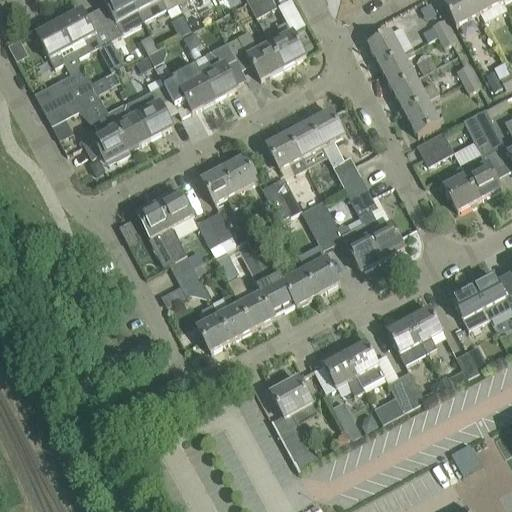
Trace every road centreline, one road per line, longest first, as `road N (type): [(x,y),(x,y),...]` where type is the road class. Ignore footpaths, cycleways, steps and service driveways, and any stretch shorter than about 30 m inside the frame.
road 1 (residential): [(186,378),(207,377),(446,262)]
road 2 (residential): [(99,207),(347,70)]
road 3 (residential): [(446,262),(347,70)]
road 4 (residential): [(186,378),(99,207)]
road 5 (residential): [(99,207),(65,196),(0,71)]
